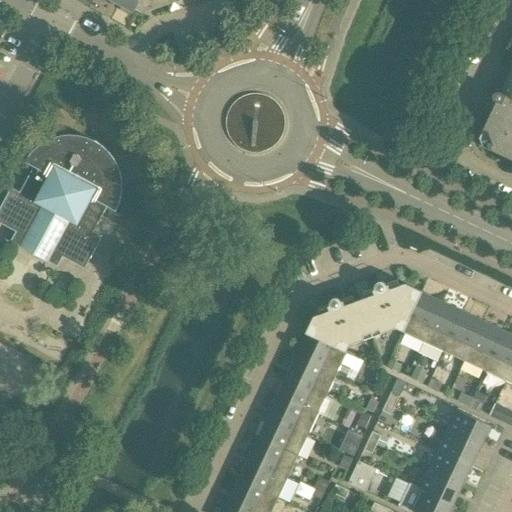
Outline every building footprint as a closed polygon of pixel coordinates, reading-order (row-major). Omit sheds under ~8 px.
[(115,0),(115,2),(134,12),(135,9),(139,0),(115,0)] [(139,0),(135,9),(142,13),(168,5),(166,0),(139,0)] [(501,93),(500,93),(511,98),(511,74),(510,74),(501,93)] [(496,103),(482,132),(488,149),(511,160),(511,98),(500,93),(501,93),(500,93),(499,92),(498,92),(497,92),(495,93),(494,94),(493,96),(493,97),(493,98),(493,99),(494,100),(494,101),(495,102),(496,103)] [(11,188),(0,208),(0,223),(16,232),(11,242),(57,267),(63,257),(85,269),(102,237),(93,232),(107,207),(116,211),(117,209),(119,204),(121,199),(122,194),(122,188),(122,180),(120,172),(117,165),(114,158),(109,151),(102,145),(95,141),(88,138),(80,136),(71,135),(63,135),(55,137),(48,140),(41,144),(39,145),(35,149),(31,153),(28,157),(25,162),(34,167),(20,192),(11,188)] [(314,317),(306,334),(307,334),(346,352),(346,351),(349,345),(396,328),(402,331),(403,332),(421,293),(422,292),(405,284),(399,286),(390,290),(388,285),(386,286),(386,285),(385,284),(384,283),(383,282),(382,282),(381,282),(380,282),(379,282),(377,283),(376,284),(375,285),(375,286),(374,286),(374,287),(374,289),(375,290),(372,291),(374,295),(345,306),(343,301),(341,302),(340,300),(339,299),(338,299),(337,298),(335,298),(333,299),(332,299),(331,300),(330,301),(330,302),(329,303),(329,304),(329,306),(330,306),(328,307),(329,312),(320,315),(314,317)] [(402,331),(402,332),(423,342),(442,302),(421,293),(403,332),(402,331)] [(442,302),(423,342),(444,352),(462,312),(442,302)] [(462,312),(444,352),(464,362),(483,322),(462,312)] [(483,322),(464,362),(485,371),(504,331),(483,322)] [(511,335),(504,331),(485,371),(506,381),(511,367),(511,335)] [(307,334),(297,354),(337,373),(347,352),(346,351),(346,352),(307,334)] [(297,354),(289,372),(329,391),(337,373),(297,354)] [(400,367),(390,362),(387,368),(397,373),(400,367)] [(411,379),(421,384),(425,375),(415,370),(411,379)] [(289,372),(278,396),(318,414),(329,391),(289,372)] [(398,379),(387,402),(395,406),(406,383),(398,379)] [(431,379),(427,387),(438,393),(442,384),(431,379)] [(458,402),(468,407),(472,399),(462,393),(458,402)] [(278,396),(268,416),(308,435),(318,414),(278,396)] [(379,403),(372,399),(367,410),(374,414),(379,403)] [(479,412),(483,404),(472,399),(468,407),(479,412)] [(387,402),(382,411),(391,415),(395,406),(387,402)] [(511,412),(494,404),(489,415),(511,425),(511,423),(511,412)] [(457,410),(448,430),(481,446),(490,426),(457,410)] [(372,418),(365,414),(359,425),(367,429),(372,418)] [(268,416),(259,437),(298,456),(308,435),(268,416)] [(448,430),(438,450),(471,466),(481,446),(448,430)] [(376,444),(380,435),(373,431),(368,440),(376,444)] [(259,437),(249,458),(289,476),(298,456),(259,437)] [(368,440),(364,450),(372,453),(376,444),(368,440)] [(438,450),(429,470),(462,485),(471,466),(438,450)] [(341,468),(348,471),(353,460),(346,457),(341,468)] [(249,458),(239,478),(279,497),(289,476),(249,458)] [(377,469),(359,460),(348,483),(366,492),(377,469)] [(429,470),(420,489),(453,505),(462,485),(429,470)] [(239,478),(229,499),(256,511),(271,511),(279,497),(239,478)] [(315,489),(325,493),(330,483),(320,478),(315,489)] [(349,491),(340,486),(336,495),(345,500),(349,491)] [(420,489),(410,509),(415,511),(449,511),(453,505),(420,489)] [(256,511),(229,499),(223,511),(256,511)] [(375,502),(371,511),(373,511),(381,511),(384,506),(375,502)]
